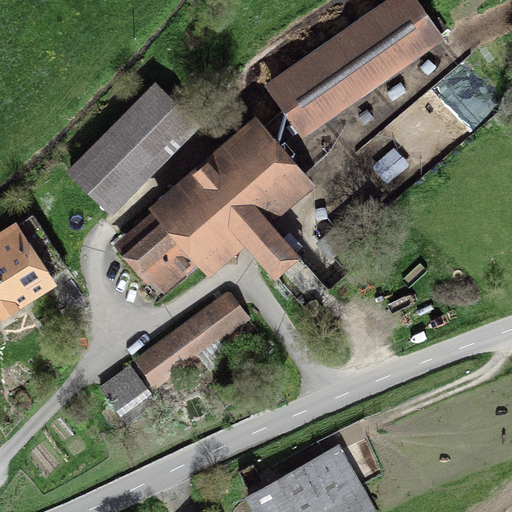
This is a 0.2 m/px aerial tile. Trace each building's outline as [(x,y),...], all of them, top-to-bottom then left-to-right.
[(393,0),(270,85),(301,131),(438,36),(412,0),(393,0)] [(103,205),(187,118),(155,87),(71,174),(103,205)] [(404,95),(412,104),(420,96),(412,87),(404,95)] [(379,116),(370,123),(377,132),(386,125),(379,116)] [(302,175),(263,129),(152,224),(128,244),(165,287),(196,260),(200,265),(241,230),(277,272),(296,255),(259,212),(302,175)] [(0,312),(48,283),(18,237),(0,247),(0,312)] [(160,385),(251,318),(232,293),(141,359),(160,385)] [(131,365),(99,389),(115,410),(147,386),(131,365)] [(254,511),(377,511),(342,447),(247,497),(254,511)]
